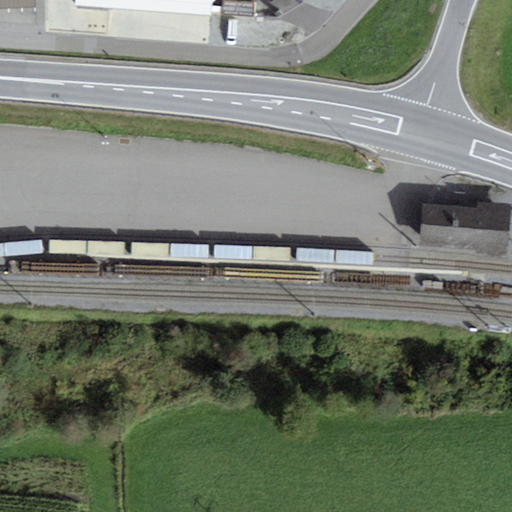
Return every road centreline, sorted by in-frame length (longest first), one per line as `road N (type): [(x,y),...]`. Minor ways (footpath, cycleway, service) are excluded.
road 1 (primary): [(420,130),(263,98),(0,76)]
road 2 (residential): [(361,0),(328,39),(295,58),(0,39)]
road 3 (tertiary): [(463,0),(420,130)]
